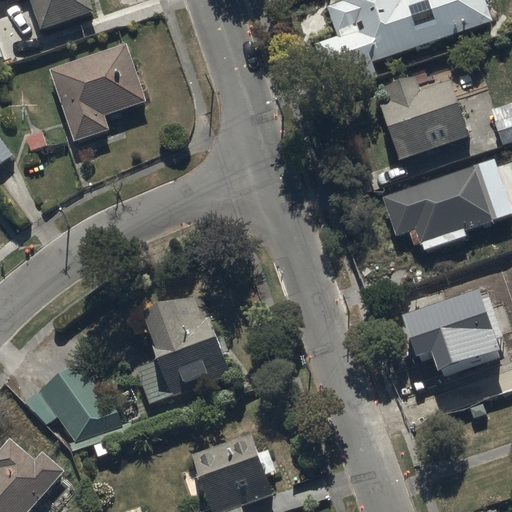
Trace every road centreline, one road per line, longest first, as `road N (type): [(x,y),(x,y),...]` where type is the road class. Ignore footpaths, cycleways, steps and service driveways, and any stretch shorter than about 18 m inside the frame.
road 1 (residential): [(271,173),(389,511)]
road 2 (residential): [(0,317),(77,249),(271,173)]
road 3 (residential): [(211,0),(271,173)]
